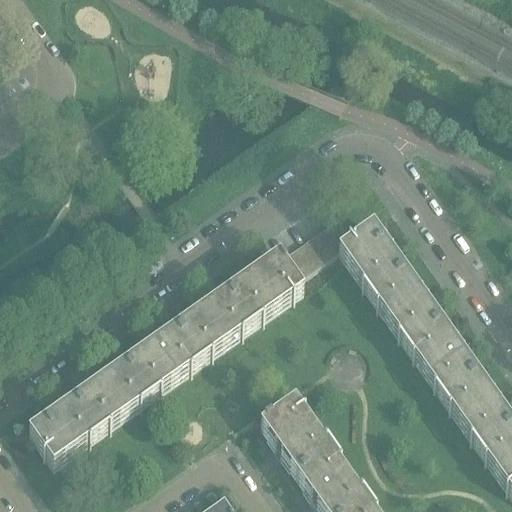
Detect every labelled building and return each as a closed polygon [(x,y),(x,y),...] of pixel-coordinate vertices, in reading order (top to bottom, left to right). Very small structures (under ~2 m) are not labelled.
[(343,256),(353,249),(337,225),(327,232),(343,256)] [(338,260),(343,256),(327,232),(317,239),(334,263),(338,260)] [(374,310),(409,285),(373,235),(353,249),(343,256),(338,260),(374,310)] [(325,269),(334,263),(317,239),(308,246),(325,269)] [(316,276),(325,269),(308,246),(299,252),(316,276)] [(306,282),(316,276),(299,252),(290,259),(306,282)] [(296,289),(306,282),(290,259),(280,266),(296,289)] [(303,298),(296,289),(280,266),(279,265),(229,300),(253,334),(303,298)] [(409,360),(444,335),(409,285),(374,310),(409,360)] [(203,369),(253,334),(229,300),(179,335),(203,369)] [(153,405),(203,369),(179,335),(129,371),(153,405)] [(444,410),(479,385),(444,335),(409,360),(444,410)] [(104,440),(153,405),(129,371),(79,406),(104,440)] [(480,459),(511,436),(511,431),(479,385),(444,410),(480,459)] [(53,476),(104,440),(79,406),(29,441),(53,476)] [(295,482),(330,459),(295,409),(270,427),(269,426),(264,430),(264,431),(260,434),(295,482)] [(511,436),(480,459),(511,504),(511,436)] [(315,511),(359,511),(365,508),(330,459),(295,482),(315,511)]
